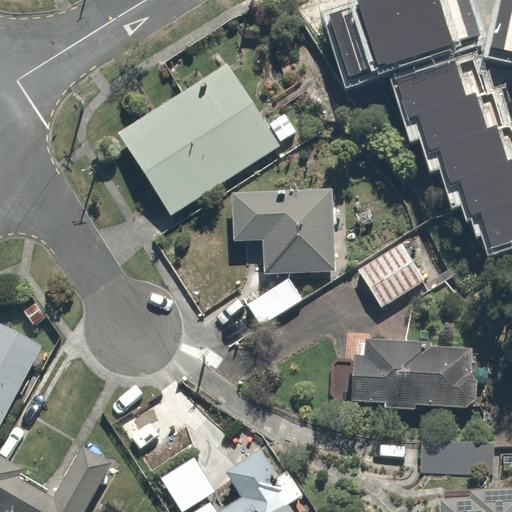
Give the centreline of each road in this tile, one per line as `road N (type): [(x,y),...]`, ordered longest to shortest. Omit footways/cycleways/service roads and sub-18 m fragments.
road 1 (residential): [(34,185),(134,327)]
road 2 (residential): [(0,90),(147,0)]
